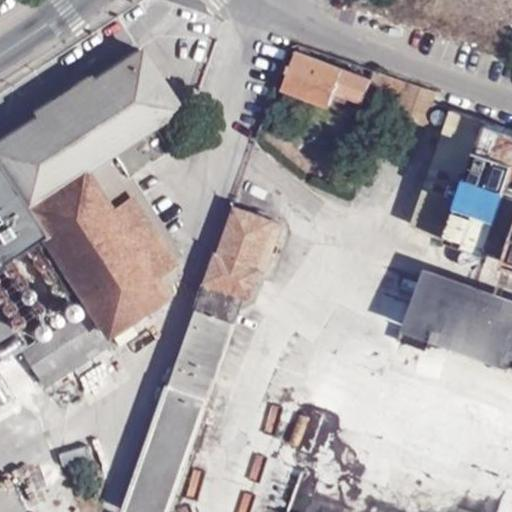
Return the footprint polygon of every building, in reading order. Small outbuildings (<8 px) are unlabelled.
[(163,116),(177,107),(176,106),(139,49),(93,79),(90,75),(31,114),(33,117),(0,139),(0,259),(39,234),(87,306),(21,350),(38,377),(165,292),(154,275),(174,263),(129,196),(137,191),(127,176),(179,142),(163,116)] [(301,53),(286,89),(288,90),(301,95),(330,106),(336,92),(364,102),(371,83),(403,94),(398,108),(429,119),(439,92),(376,70),(373,79),(301,53)] [(286,98),(299,103),(301,95),(288,90),(286,98)] [(511,128),(456,109),(418,226),(511,259),(511,128)] [(171,385),(128,510),(132,511),(168,511),(245,297),(251,299),(262,269),(268,271),(284,225),(238,208),(222,252),(219,251),(198,308),(201,309),(174,386),(171,385)] [(511,311),(432,284),(416,331),(511,365),(511,311)] [(0,338),(11,331),(0,313),(0,338)] [(11,338),(0,342),(0,355),(16,349),(11,338)] [(348,388),(357,363),(330,355),(322,378),(348,388)] [(3,371),(0,372),(0,406),(17,398),(3,371)] [(59,404),(85,400),(82,383),(56,387),(59,404)] [(337,420),(345,393),(320,384),(311,412),(337,420)] [(287,441),(304,442),(305,411),(288,411),(287,441)] [(290,508),(300,468),(281,464),(272,504),(290,508)]
